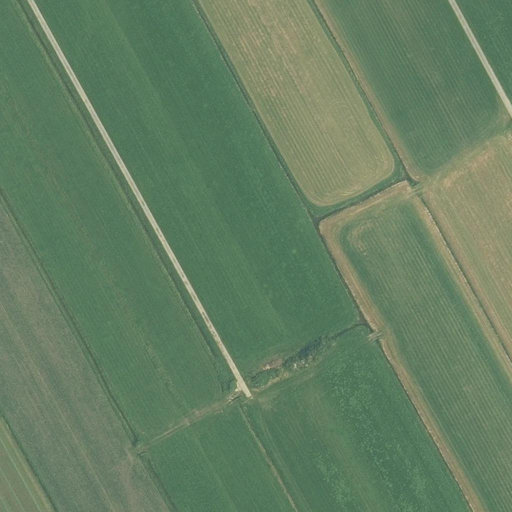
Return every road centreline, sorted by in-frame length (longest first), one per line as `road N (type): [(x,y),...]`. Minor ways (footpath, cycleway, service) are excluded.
road 1 (track): [(29,0),(248,397)]
road 2 (track): [(511,111),(451,0)]
